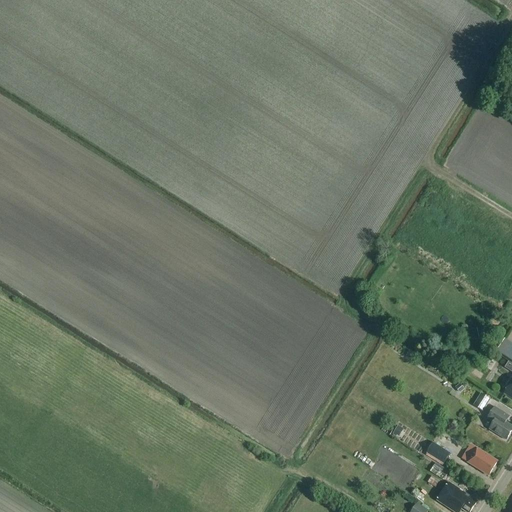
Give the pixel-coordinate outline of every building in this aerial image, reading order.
[(476,330),(478,340),(488,337),(485,328),(476,330)] [(460,384),(456,388),(460,393),(464,389),(460,384)] [(483,412),(490,400),(482,394),(474,406),(483,412)] [(507,441),(511,432),(511,426),(506,423),(510,417),(496,408),(489,419),(495,423),(490,430),(507,441)] [(399,426),(393,435),(397,437),(402,428),(399,426)] [(444,465),(451,454),(433,444),(427,454),(444,465)] [(489,478),(499,462),(477,448),(467,464),(489,478)] [(443,481),(448,474),(434,466),(430,473),(443,481)] [(436,489),(440,482),(431,477),(427,483),(436,489)] [(462,511),(471,511),(478,502),(450,483),(437,502),(452,511),(461,511),(462,511)] [(411,511),(427,511),(428,510),(417,503),(411,511)]
